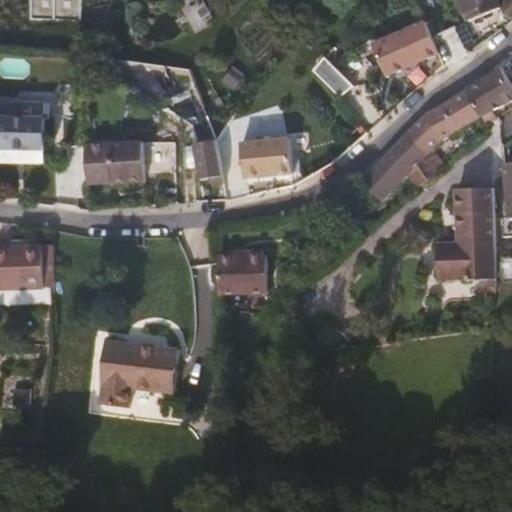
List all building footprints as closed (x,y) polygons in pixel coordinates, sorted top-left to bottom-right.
[(31,0),(32,20),(82,20),(81,0),(31,0)] [(511,0),(499,0),(498,2),(496,0),(459,0),(467,19),(497,8),(509,20),(511,16),(511,0)] [(438,52),(423,20),(371,44),(385,76),(438,52)] [(511,97),(511,89),(498,66),(464,91),(477,116),(481,124),(492,117),(489,110),(511,97)] [(444,135),(477,116),(464,91),(422,116),(406,133),(435,170),(441,165),(429,149),(444,135)] [(40,100),(12,99),(0,98),(0,147),(40,148),(40,100)] [(435,170),(406,133),(360,180),(380,200),(405,173),(415,186),(437,173),(435,170)] [(289,170),(286,134),(236,140),(240,175),(289,170)] [(137,180),(136,140),(78,141),(79,181),(137,180)] [(219,171),(214,142),(213,141),(198,141),(198,171),(219,171)] [(494,280),(493,230),(491,187),(455,188),(457,243),(435,244),(436,279),(458,278),(458,281),(494,280)] [(511,218),(503,217),(501,235),(511,235),(511,218)] [(0,249),(0,309),(52,310),(50,250),(0,249)] [(260,293),(260,250),(230,250),(230,256),(213,256),(213,293),(260,293)] [(170,393),(176,349),(102,340),(96,383),(98,384),(96,404),(123,408),(127,388),(170,393)]
